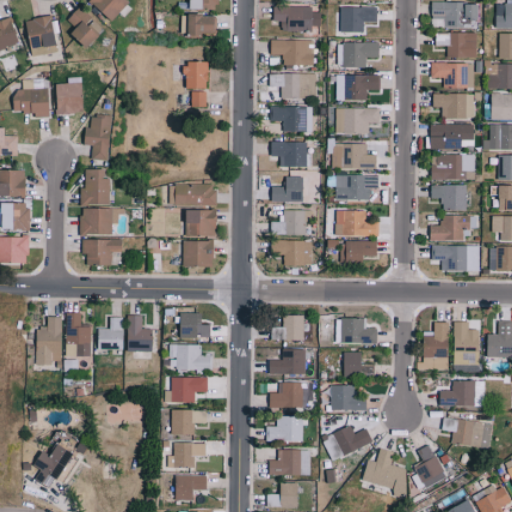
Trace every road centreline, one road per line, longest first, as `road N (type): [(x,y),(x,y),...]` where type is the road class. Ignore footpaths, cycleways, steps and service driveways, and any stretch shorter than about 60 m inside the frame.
road 1 (residential): [(511,290),(0,279)]
road 2 (residential): [(408,409),(410,0)]
road 3 (residential): [(247,282),(251,0)]
road 4 (residential): [(247,282),(245,511)]
road 5 (residential): [(63,280),(62,149)]
